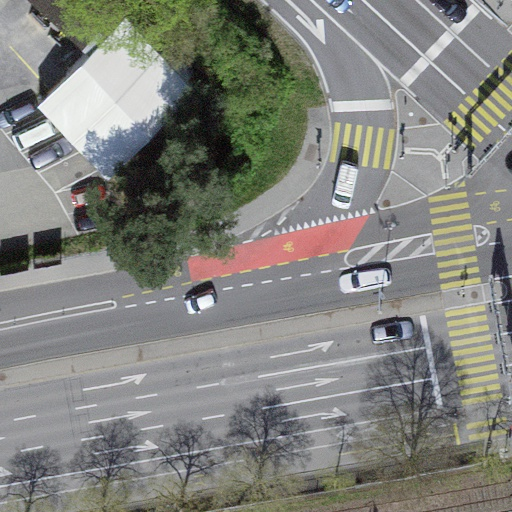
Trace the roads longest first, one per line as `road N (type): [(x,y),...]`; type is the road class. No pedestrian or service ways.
road 1 (primary): [(0,431),(511,334)]
road 2 (motorway): [(329,0),(361,106),(355,152),(335,206),(307,245),(257,288)]
road 3 (primary): [(257,288),(0,347)]
road 4 (primary): [(511,234),(257,288)]
road 5 (motorway): [(374,0),(511,133)]
